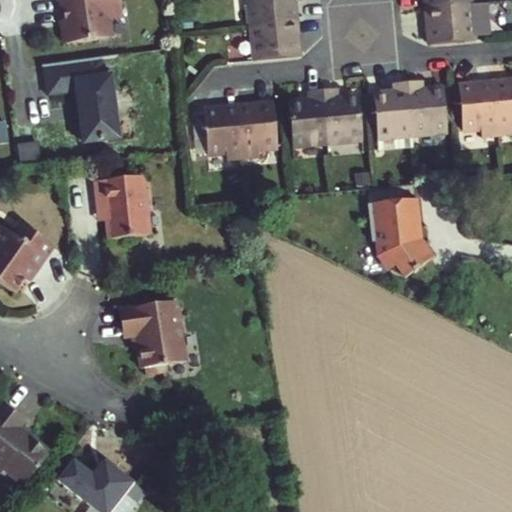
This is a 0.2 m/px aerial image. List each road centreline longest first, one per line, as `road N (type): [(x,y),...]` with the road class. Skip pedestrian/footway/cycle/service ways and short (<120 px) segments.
road 1 (residential): [(0,335),(115,403),(240,434)]
road 2 (residential): [(369,63),(218,78)]
road 3 (residential): [(369,63),(511,50)]
